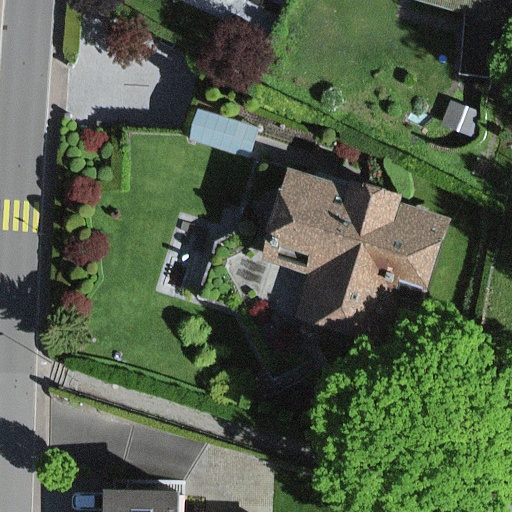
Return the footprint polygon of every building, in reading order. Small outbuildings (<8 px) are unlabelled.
[(511,0),(498,0),(501,1),(487,55),(511,61),(511,0)] [(466,94),(457,119),(488,130),(497,105),(466,94)] [(217,104),(207,135),(266,152),(275,121),(217,104)] [(317,324),(394,346),(417,268),(456,279),(472,225),(423,211),(430,188),(379,173),(369,207),(303,187),(285,251),(335,266),(317,324)] [(206,511),(207,489),(131,487),(130,511),(206,511)]
